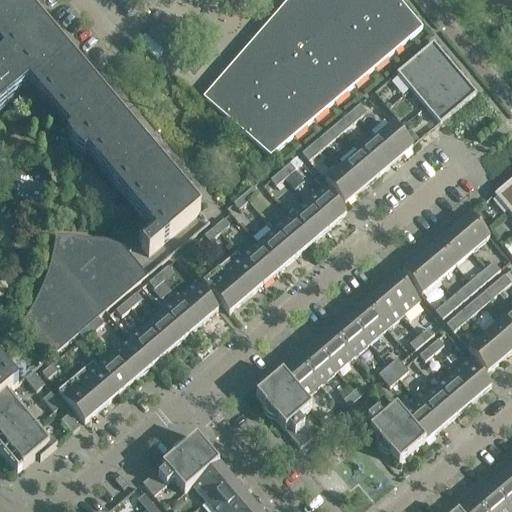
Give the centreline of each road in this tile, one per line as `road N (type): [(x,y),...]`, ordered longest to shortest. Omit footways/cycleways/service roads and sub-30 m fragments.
road 1 (residential): [(191,398),(469,163)]
road 2 (residential): [(58,511),(191,398)]
road 3 (residential): [(397,511),(511,415)]
road 4 (residential): [(286,511),(191,398)]
